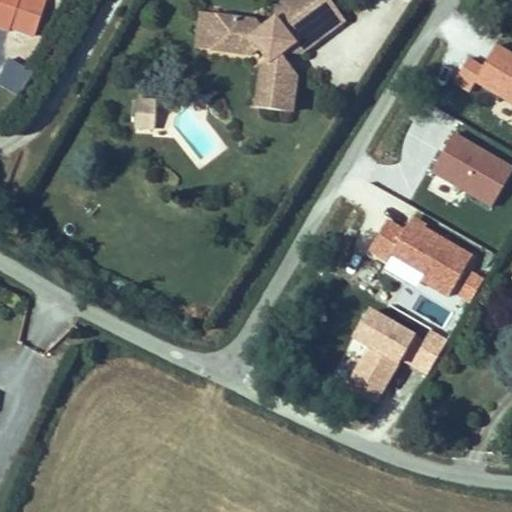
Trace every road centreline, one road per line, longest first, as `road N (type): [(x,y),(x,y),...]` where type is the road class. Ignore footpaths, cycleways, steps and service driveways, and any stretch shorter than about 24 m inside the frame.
road 1 (residential): [(232,367),(452,0)]
road 2 (residential): [(232,367),(345,430),(448,465),(511,475)]
road 3 (residential): [(0,229),(29,168),(89,128),(153,0)]
road 4 (residential): [(0,242),(119,314),(232,367)]
road 5 (unknown): [(72,286),(0,457)]
